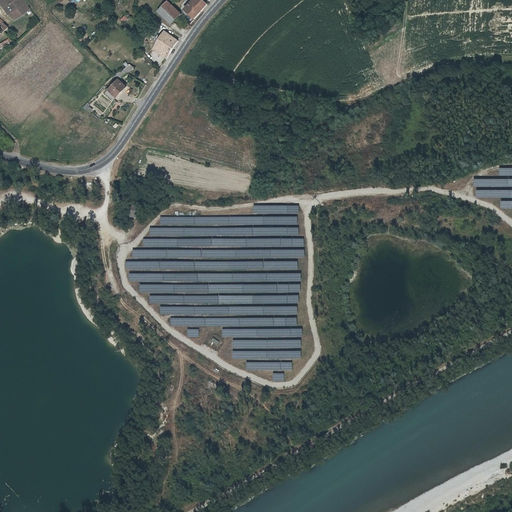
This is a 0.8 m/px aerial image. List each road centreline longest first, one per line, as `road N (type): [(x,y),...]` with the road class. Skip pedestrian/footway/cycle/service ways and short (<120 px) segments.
road 1 (track): [(190,511),(511,332)]
road 2 (track): [(296,453),(262,404),(180,354),(122,303),(107,269),(106,227)]
road 3 (tertiary): [(221,0),(107,159),(67,171),(0,154)]
